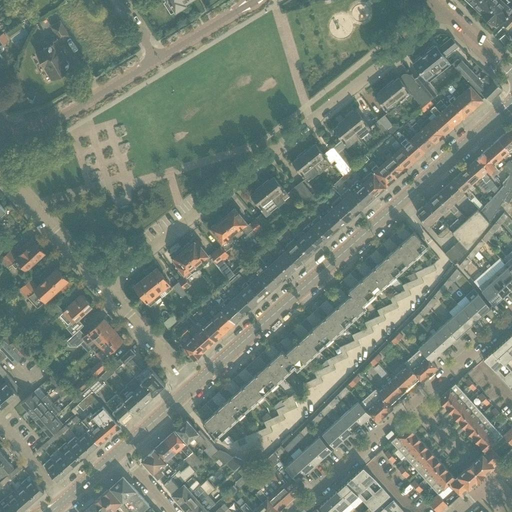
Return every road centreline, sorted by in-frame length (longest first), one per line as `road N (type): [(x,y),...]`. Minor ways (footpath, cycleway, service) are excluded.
road 1 (residential): [(102,288),(445,11)]
road 2 (tertiary): [(192,385),(511,104)]
road 3 (residential): [(295,511),(511,316)]
road 4 (tertiary): [(0,129),(47,124),(155,59)]
road 5 (residential): [(102,288),(0,174)]
road 6 (residential): [(192,385),(102,288)]
